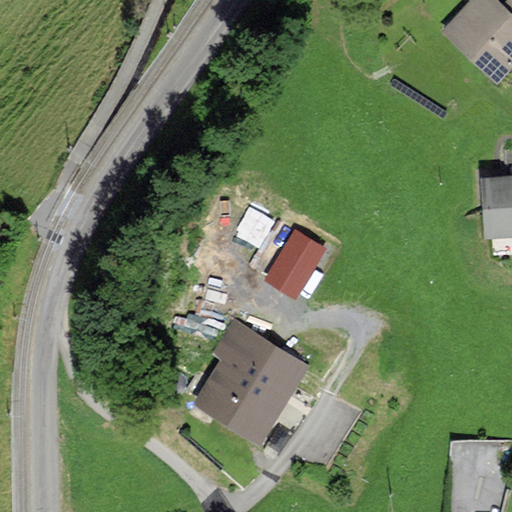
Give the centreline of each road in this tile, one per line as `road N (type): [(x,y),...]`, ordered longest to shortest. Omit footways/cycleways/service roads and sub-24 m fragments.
road 1 (tertiary): [(229,0),(88,209),(50,305)]
road 2 (residential): [(221,511),(203,484),(89,393),(50,305)]
road 3 (tertiary): [(50,305),(45,511)]
